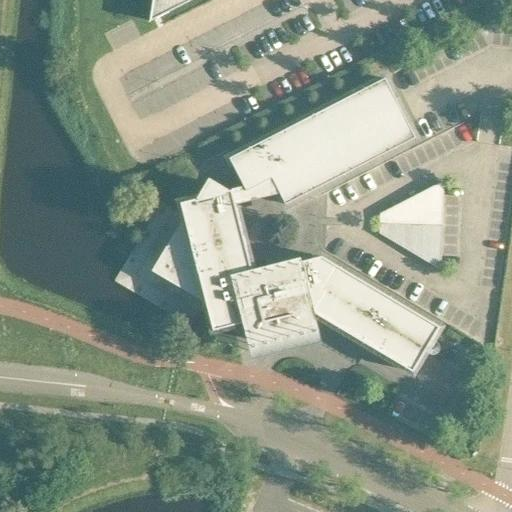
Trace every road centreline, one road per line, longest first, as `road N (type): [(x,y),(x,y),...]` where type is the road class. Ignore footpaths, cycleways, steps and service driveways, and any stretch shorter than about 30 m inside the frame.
road 1 (unknown): [(336,37),(132,133),(109,90),(109,70),(245,0)]
road 2 (unknown): [(490,153),(479,253),(463,278),(439,279),(380,249),(359,224),(361,208),(413,184)]
road 3 (unclassified): [(167,401),(253,421),(449,511)]
